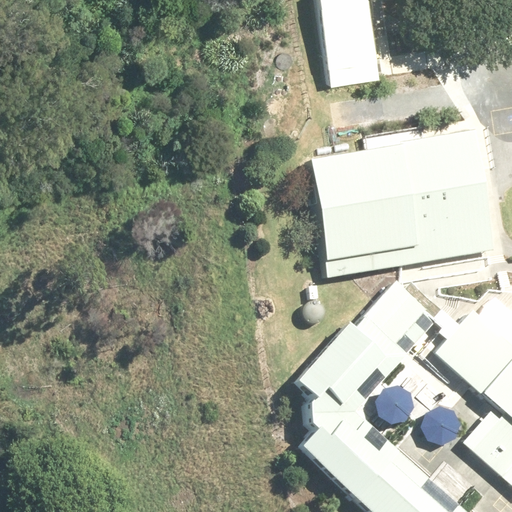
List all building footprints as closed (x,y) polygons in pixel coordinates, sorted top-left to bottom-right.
[(298,0),(315,105),(371,97),(356,0),(298,0)] [(285,179),(304,298),(497,268),(478,149),(285,179)] [(427,375),(511,457),(511,307),(503,298),(427,375)] [(365,300),(280,395),(315,427),(400,332),(365,300)] [(370,418),(372,421),(373,423),(374,423),(376,426),(379,428),(382,429),(385,430),(388,430),(392,430),(395,429),(398,428),(401,426),(403,423),(405,421),(406,418),(407,415),(407,411),(407,408),(406,405),(405,402),(403,399),(401,397),(398,395),(395,393),(392,392),(388,392),(385,392),(382,393),(379,395),(376,397),(374,399),(372,402),(371,405),(370,408),(369,411),(370,415),(370,418)] [(340,511),(435,511),(328,415),(285,463),(340,511)]
